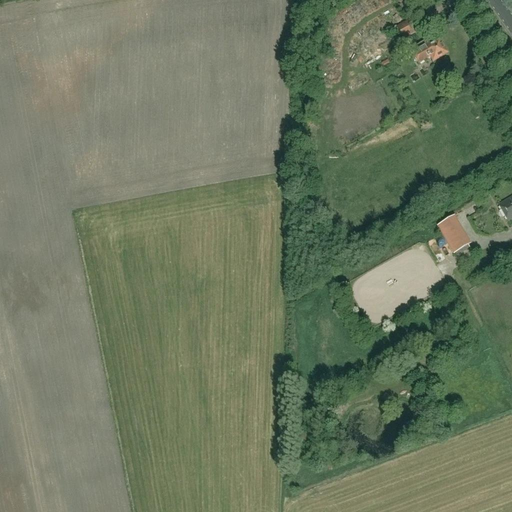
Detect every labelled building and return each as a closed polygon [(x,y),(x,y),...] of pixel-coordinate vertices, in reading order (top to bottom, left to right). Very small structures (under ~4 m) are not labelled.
[(412,17),(396,27),(404,39),(420,29),(412,17)] [(425,41),(410,50),(418,63),(430,56),(433,61),(447,53),(438,39),(428,45),(425,41)] [(511,196),(498,205),(508,221),(511,219),(511,196)] [(438,223),(455,253),(472,243),(455,213),(438,223)] [(417,252),(429,274),(443,266),(431,244),(417,252)] [(381,285),(394,282),(389,262),(376,265),(381,285)] [(374,301),(373,296),(370,297),(366,284),(360,286),(363,299),(366,298),(367,304),(374,301)] [(375,327),(380,322),(374,317),(369,322),(375,327)]
